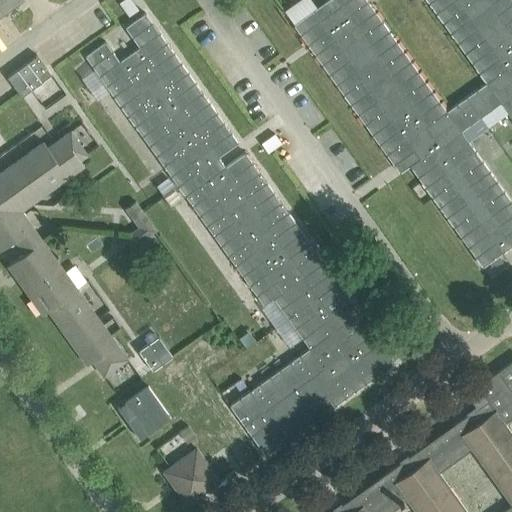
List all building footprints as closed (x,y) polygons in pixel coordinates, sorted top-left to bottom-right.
[(0,0),(0,14),(20,0),(0,0)] [(420,160),(410,167),(482,266),(511,245),(511,202),(461,131),(500,102),(511,118),(511,0),(426,0),(486,82),(446,111),(366,0),(326,0),(293,24),(393,164),(413,150),(420,160)] [(144,10),(123,25),(139,46),(119,61),(104,39),(83,53),(263,305),(273,298),(309,348),(229,405),(265,455),(395,362),(245,152),(225,166),(218,157),(238,142),(144,10)] [(37,55),(7,77),(22,97),(52,75),(37,55)] [(0,249),(15,239),(24,253),(7,265),(14,275),(20,271),(27,281),(22,285),(42,314),(48,310),(87,364),(92,360),(103,375),(127,358),(17,205),(46,183),(50,189),(84,165),(80,160),(87,154),(70,131),(47,147),(43,142),(0,172),(0,249)] [(128,233),(136,245),(157,230),(136,200),(125,208),(138,226),(128,233)] [(158,336),(138,350),(152,370),(173,356),(158,336)] [(511,511),(511,433),(504,422),(511,415),(511,360),(466,393),(475,406),(465,413),(467,414),(408,456),(407,454),(399,460),(400,462),(341,504),(340,502),(332,508),(333,510),(330,511),(511,511)] [(141,364),(134,368),(141,378),(147,373),(141,364)] [(137,417),(159,401),(148,386),(125,401),(137,417)] [(170,417),(159,401),(137,417),(148,433),(170,417)] [(188,425),(179,432),(187,442),(196,436),(188,425)] [(162,470),(186,504),(220,480),(195,446),(162,470)] [(225,476),(235,489),(243,483),(234,470),(225,476)]
